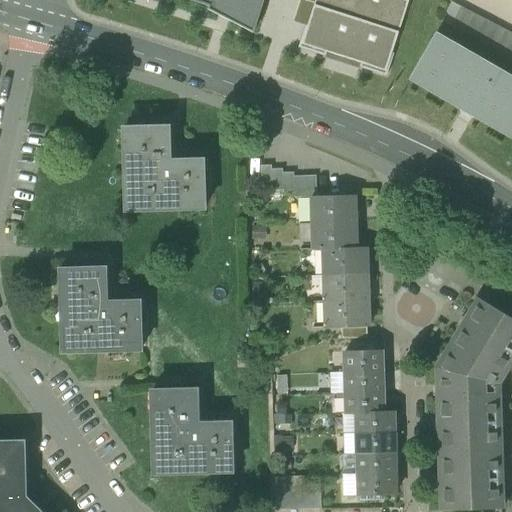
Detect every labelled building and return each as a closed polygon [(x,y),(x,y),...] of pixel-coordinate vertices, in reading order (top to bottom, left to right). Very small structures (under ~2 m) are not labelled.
[(188,0),(209,7),(253,21),(260,0),(188,0)] [(264,0),(260,0),(253,21),(209,7),(208,10),(254,33),(264,0)] [(306,0),(306,2),(317,5),(310,28),(306,26),(299,48),(326,57),(328,50),(362,61),(360,68),(386,77),(394,55),(390,53),(407,2),(400,0),(306,0)] [(511,34),(502,29),(492,24),(482,19),(472,13),(462,8),(451,3),(441,22),(451,28),(462,33),(472,38),(482,43),(492,49),(502,54),(511,59),(511,34)] [(489,67),(437,36),(412,80),(511,137),(511,79),(497,71),(496,73),(489,68),(489,67)] [(125,181),(126,211),(204,209),(203,161),(169,162),(168,128),(129,129),(131,180),(125,181)] [(262,188),(273,187),(272,170),(272,166),(261,167),(262,188)] [(283,170),(272,170),(273,187),(273,191),(284,191),(283,174),(283,170)] [(294,174),(283,174),(284,191),(284,195),(295,195),(294,178),(294,174)] [(305,177),(294,178),(295,195),(295,198),(295,199),(306,198),(305,177)] [(316,177),(305,177),(306,198),(312,198),(317,198),(316,177)] [(312,198),(313,225),(356,223),(355,197),(317,198),(312,198)] [(313,251),(324,251),(357,249),(356,223),(313,225),(313,251)] [(324,251),(324,276),(368,275),(367,248),(357,249),(324,251)] [(62,322),(63,353),(141,350),(140,302),(106,303),(105,269),(66,270),(67,322),(62,322)] [(324,276),(325,302),(368,301),(368,275),(324,276)] [(439,414),(442,511),(502,509),(502,507),(497,507),(496,498),(502,498),(500,462),(495,462),(495,453),(500,453),(500,450),(495,450),(495,441),(500,441),(499,405),(493,405),(493,396),(498,396),(498,393),(492,394),(492,384),(496,378),(500,380),(502,378),(497,375),(502,367),(506,370),(511,360),(511,318),(479,299),(438,368),(439,414)] [(369,327),(368,301),(325,302),(326,329),(341,328),(367,327),(369,327)] [(367,327),(341,328),(342,340),(368,340),(367,327)] [(345,352),(346,373),(382,373),(381,351),(345,352)] [(497,375),(502,378),(506,370),(502,367),(497,375)] [(331,394),(347,393),(346,373),(331,374),(331,394)] [(346,373),(347,393),(383,393),(382,373),(346,373)] [(492,394),(498,393),(498,384),(500,380),(496,378),(492,384),(492,394)] [(153,443),(154,474),(232,472),(231,424),(198,425),(197,391),(157,392),(159,443),(153,443)] [(347,415),(357,415),(357,414),(383,413),(383,393),(347,393),(347,415)] [(357,415),(358,434),(394,433),(393,413),(383,413),(357,414),(357,415)] [(358,434),(358,455),(394,454),(394,433),(358,434)] [(0,511),(41,511),(26,497),(25,442),(0,442),(0,511)] [(358,455),(359,475),(395,474),(394,454),(358,455)] [(396,495),(395,474),(359,475),(360,496),(396,495)] [(298,486),(287,487),(288,511),(299,510),(298,486)] [(309,486),(298,486),(299,510),(310,510),(309,486)] [(321,486),(309,486),(310,510),(322,510),(321,486)] [(276,511),(288,511),(287,487),(275,487),(276,511)]
